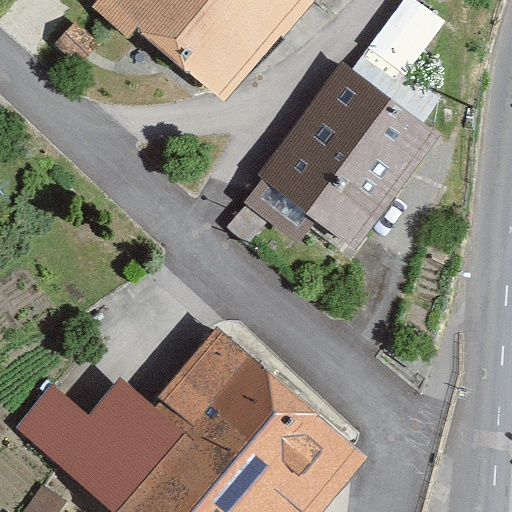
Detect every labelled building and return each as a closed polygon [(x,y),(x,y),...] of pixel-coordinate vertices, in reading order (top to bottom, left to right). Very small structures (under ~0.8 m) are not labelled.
[(321,3),(317,0),(101,0),(92,11),(133,49),(140,40),(226,110),(321,3)] [(446,25),(411,0),(410,0),(375,52),(372,49),(353,73),(425,130),(442,104),(410,77),(446,25)] [(101,50),(76,24),(54,50),(77,72),(101,50)] [(353,73),(345,67),(259,180),(264,185),(245,209),(301,251),(316,231),(353,257),(441,144),(425,130),(353,73)] [(331,511),(367,469),(218,336),(153,413),(123,385),(90,423),(55,391),(19,432),(101,511),(331,511)] [(60,511),(66,504),(42,485),(25,511),(60,511)]
